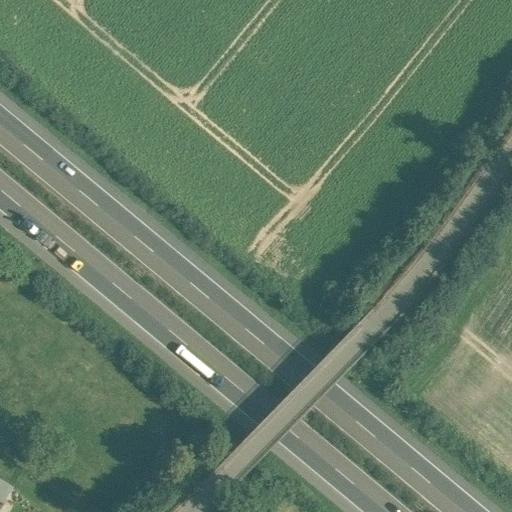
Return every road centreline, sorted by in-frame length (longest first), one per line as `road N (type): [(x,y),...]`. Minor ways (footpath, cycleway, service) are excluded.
road 1 (motorway): [(475,511),(0,114)]
road 2 (motorway): [(0,181),(395,511)]
road 3 (unclassified): [(193,511),(382,317),(511,144)]
